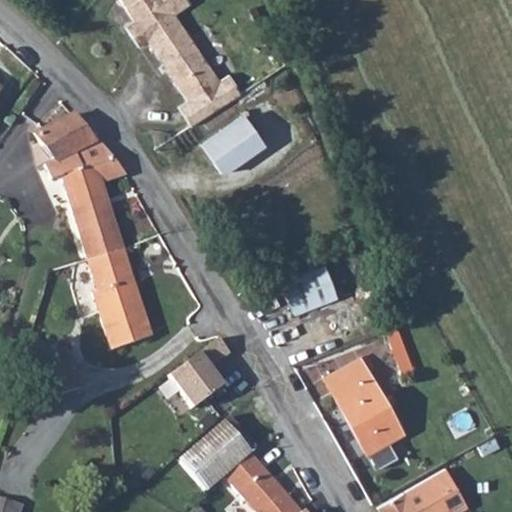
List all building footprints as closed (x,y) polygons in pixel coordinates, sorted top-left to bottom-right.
[(117,0),(131,21),(121,29),(133,47),(144,41),(184,101),(177,106),(188,127),(238,95),(225,76),(214,81),(203,65),(180,29),(170,15),(186,3),(183,0),(117,0)] [(191,22),(180,29),(203,65),(215,56),(191,22)] [(237,116),(198,147),(218,174),(258,145),(237,116)] [(32,137),(51,162),(54,161),(90,143),(82,132),(70,117),(32,137)] [(51,162),(40,164),(45,180),(58,176),(85,262),(120,251),(95,176),(118,169),(94,141),(90,143),(54,161),(51,162)] [(85,262),(94,292),(90,294),(109,351),(148,336),(120,251),(85,262)] [(278,281),(291,314),(335,298),(322,265),(278,281)] [(217,335),(165,373),(190,409),(221,386),(212,367),(229,355),(217,335)] [(40,357),(55,398),(78,388),(63,349),(40,357)] [(361,363),(326,382),(366,454),(402,433),(361,363)] [(221,423),(246,453),(252,448),(226,419),(221,423)] [(188,474),(195,484),(203,491),(221,475),(246,453),(221,423),(177,463),(188,474)] [(221,475),(253,511),(295,511),(296,511),(246,453),(221,475)] [(445,470),(378,510),(379,511),(457,511),(463,509),(451,474),(445,470)] [(0,509),(9,511),(12,511),(16,496),(0,492),(0,490),(4,474),(0,473),(0,509)] [(188,474),(177,484),(185,493),(195,484),(188,474)]
